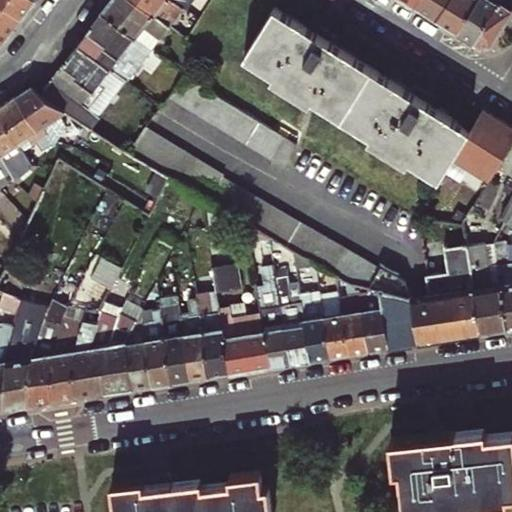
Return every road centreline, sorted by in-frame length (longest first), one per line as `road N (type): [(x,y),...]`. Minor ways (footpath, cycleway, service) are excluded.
road 1 (tertiary): [(511,360),(0,444)]
road 2 (residential): [(496,85),(357,0)]
